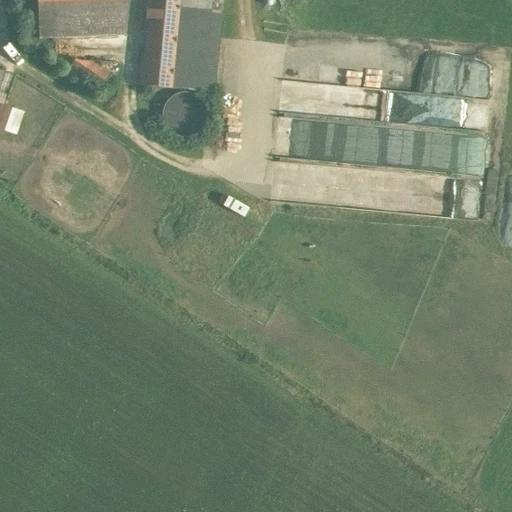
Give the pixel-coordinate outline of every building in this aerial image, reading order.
[(36,0),(38,39),(125,35),(127,0),(36,0)] [(146,0),(139,86),(179,90),(187,10),(206,12),(207,0),(146,0)] [(404,91),(312,83),(312,92),(324,93),(323,104),(393,110),(393,107),(402,108),(404,91)] [(194,101),(187,99),(179,100),(173,103),(168,109),(165,116),(165,123),(167,130),(172,136),(178,140),(185,142),(192,141),(199,137),(204,132),(207,125),(207,117),(205,110),(200,105),(194,101)] [(0,128),(7,131),(15,108),(1,103),(0,106),(0,128)] [(285,162),(482,174),(485,129),(288,116),(285,162)]
